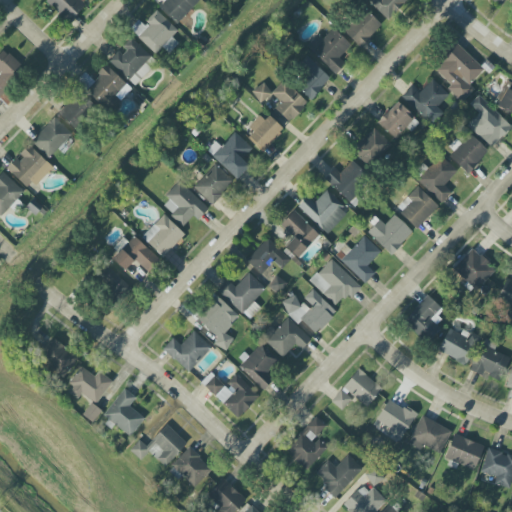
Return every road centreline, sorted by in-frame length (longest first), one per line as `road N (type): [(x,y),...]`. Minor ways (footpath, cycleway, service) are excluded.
road 1 (residential): [(124,346),(450,0)]
road 2 (residential): [(248,455),(484,210),(511,171)]
road 3 (residential): [(46,289),(124,346),(306,511)]
road 4 (residential): [(0,131),(125,0)]
road 5 (residential): [(367,329),(442,401),(511,424)]
